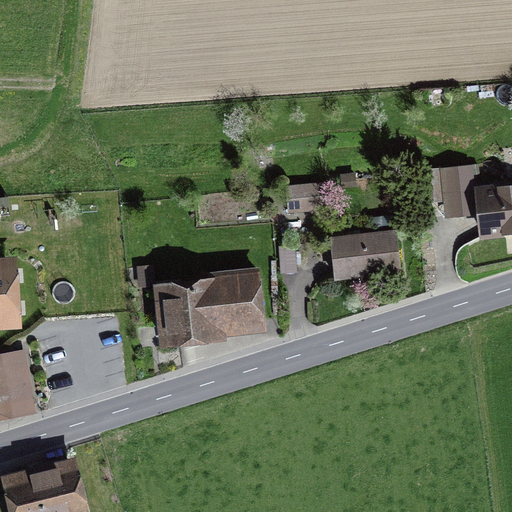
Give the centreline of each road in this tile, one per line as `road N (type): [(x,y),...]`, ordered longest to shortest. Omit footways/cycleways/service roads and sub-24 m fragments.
road 1 (secondary): [(511,288),(0,448)]
road 2 (track): [(0,161),(32,150),(49,133),(74,0)]
